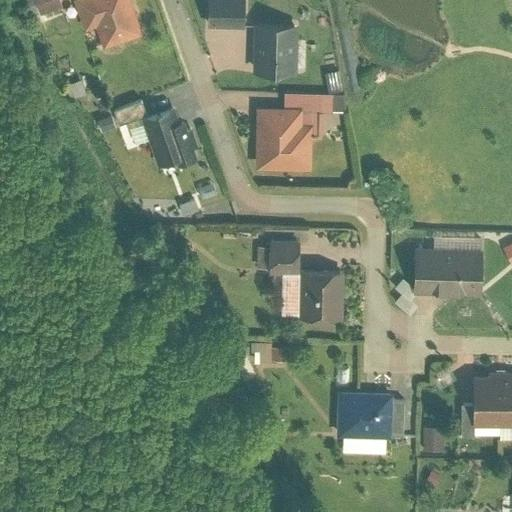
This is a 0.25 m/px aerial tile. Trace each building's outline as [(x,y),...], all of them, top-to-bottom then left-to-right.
[(99,26),(105,44),(141,33),(130,0),(73,0),(84,31),(99,26)] [(203,0),(202,21),(241,23),(241,0),(203,0)] [(247,70),(296,71),(296,25),(248,25),(247,70)] [(256,165),(312,165),(312,128),(323,129),(323,109),(335,110),(335,91),(281,90),(281,101),(257,101),(256,165)] [(135,117),(159,169),(198,151),(175,99),(135,117)] [(412,292),(481,295),(484,237),(433,235),(433,243),(414,242),(412,292)] [(286,274),(285,312),(344,314),(345,265),(303,264),(304,242),(268,241),(267,273),(286,274)] [(471,431),(472,422),(511,422),(511,371),(471,370),(470,391),(461,391),(459,431),(471,431)] [(332,386),(330,433),(389,435),(389,429),(403,430),(404,399),(391,398),(392,388),(332,386)] [(424,446),(444,446),(445,423),(425,422),(424,446)]
